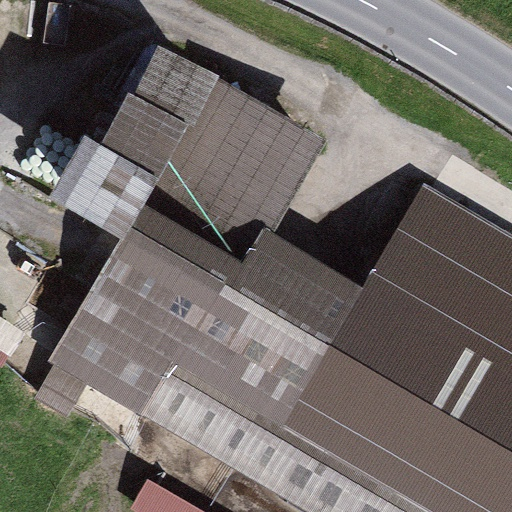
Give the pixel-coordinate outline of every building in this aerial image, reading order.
[(308,143),(222,92),(144,223),(102,294),(62,361),(91,378),(318,511),(511,511),(511,251),(424,200),(343,336),(232,271),(308,143)] [(102,294),(144,223),(132,216),(97,224),(76,280),(102,294)] [(0,297),(0,349),(13,355),(32,310),(0,297)] [(91,378),(62,361),(58,359),(34,399),(67,417),(91,378)] [(141,509),(146,511),(201,511),(155,485),(141,509)]
